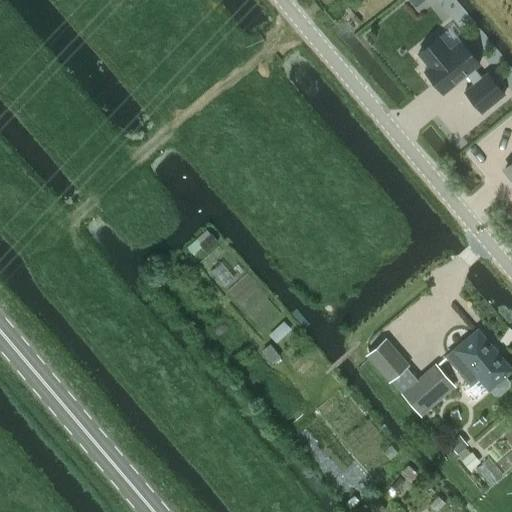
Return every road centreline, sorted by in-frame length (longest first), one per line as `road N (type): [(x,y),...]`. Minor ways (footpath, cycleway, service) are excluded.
road 1 (tertiary): [(511,278),(278,0)]
road 2 (track): [(70,131),(93,159),(113,158),(297,22)]
road 3 (secondary): [(153,511),(0,332)]
